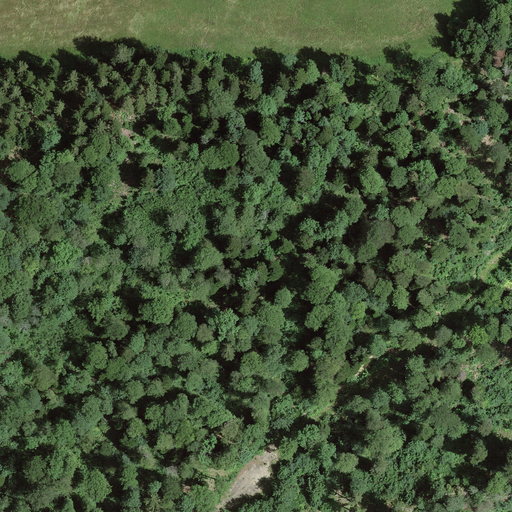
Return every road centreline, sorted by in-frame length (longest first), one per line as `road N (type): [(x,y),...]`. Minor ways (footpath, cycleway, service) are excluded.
road 1 (track): [(511,249),(398,364),(296,427),(221,511)]
road 2 (track): [(25,511),(156,477),(259,468)]
